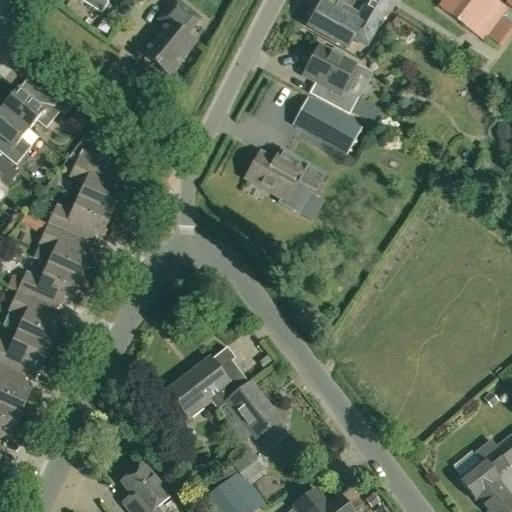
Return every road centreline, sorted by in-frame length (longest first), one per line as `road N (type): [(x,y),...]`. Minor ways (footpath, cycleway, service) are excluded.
road 1 (unclassified): [(415,511),(224,265),(180,249)]
road 2 (unclassified): [(34,511),(144,273),(180,249)]
road 3 (unclassified): [(183,188),(273,0)]
road 4 (residential): [(183,188),(94,84)]
